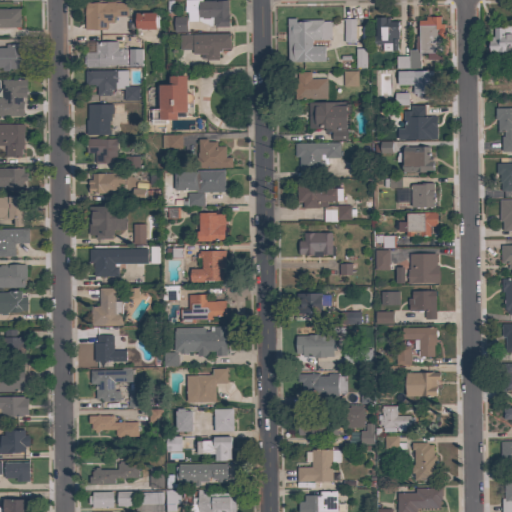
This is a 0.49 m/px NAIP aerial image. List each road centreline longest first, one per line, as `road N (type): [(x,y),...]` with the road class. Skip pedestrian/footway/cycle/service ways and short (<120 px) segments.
road 1 (residential): [(70,511),(61,0)]
road 2 (residential): [(476,511),(469,0)]
road 3 (tertiary): [(270,511),(264,0)]
